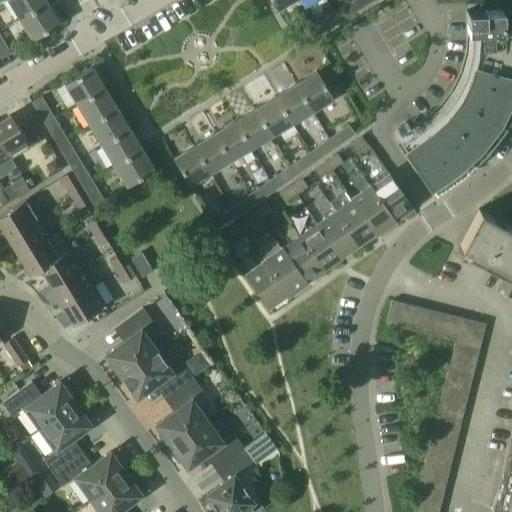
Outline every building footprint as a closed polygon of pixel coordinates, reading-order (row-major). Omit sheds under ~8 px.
[(6,0),(19,20),(47,3),(44,0),(6,0)] [(269,0),(277,12),(296,0),(269,0)] [(356,0),(354,1),(360,11),(377,0),(356,0)] [(354,1),(334,14),(340,23),(360,11),(354,1)] [(19,20),(31,40),(59,23),(47,3),(19,20)] [(422,121),(397,139),(433,191),(460,172),(485,150),(505,123),(511,108),(511,12),(502,12),(502,11),(466,11),(466,32),(465,52),(459,72),(450,91),(437,107),(422,121)] [(334,14),(314,26),(320,36),(340,23),(334,14)] [(320,36),(314,26),(293,39),(299,48),(320,36)] [(0,39),(0,58),(0,59),(8,54),(0,39)] [(63,85),(75,106),(103,89),(91,68),(63,85)] [(315,71),(294,84),(311,112),(332,99),(315,71)] [(294,84),(274,96),(291,124),(311,112),(294,84)] [(103,89),(75,106),(88,126),(116,109),(103,89)] [(270,137),(291,124),(274,96),(253,109),(270,137)] [(31,104),(44,125),(52,119),(40,98),(31,104)] [(116,109),(88,126),(100,146),(128,129),(116,109)] [(250,149),(270,137),(253,109),(233,121),(250,149)] [(0,120),(0,142),(9,157),(28,146),(29,147),(39,141),(26,121),(17,127),(9,115),(0,120)] [(56,145),(65,140),(52,119),(44,125),(56,145)] [(229,161),(250,149),(233,121),(212,134),(229,161)] [(348,126),(328,140),(334,148),(354,134),(348,126)] [(112,167),(140,150),(128,129),(100,146),(112,167)] [(209,174),(229,161),(212,134),(192,146),(209,174)] [(362,137),(350,144),(356,153),(367,145),(362,137)] [(69,165),(77,160),(65,140),(56,145),(69,165)] [(328,140),(309,154),(315,162),(334,148),(328,140)] [(0,162),(9,157),(0,142),(0,162)] [(209,174),(192,146),(171,159),(188,187),(209,174)] [(140,150),(112,167),(125,188),(153,171),(140,150)] [(309,154),(289,168),(295,176),(315,162),(309,154)] [(326,162),(331,170),(343,162),(337,154),(326,162)] [(53,174),(61,168),(56,160),(48,165),(53,174)] [(81,186),(89,181),(77,160),(69,165),(81,186)] [(320,178),(331,170),(326,162),(314,170),(320,178)] [(289,168),(269,181),(275,190),(295,176),(289,168)] [(70,198),(78,193),(66,174),(57,180),(63,188),(64,188),(70,198)] [(370,186),(369,186),(392,219),(393,218),(410,206),(388,174),(370,186)] [(22,178),(10,185),(13,190),(17,197),(28,189),(24,183),(22,178)] [(302,178),(290,186),(296,195),(308,187),(302,178)] [(89,181),(81,186),(93,205),(101,200),(89,181)] [(269,181),(250,195),(256,204),(275,190),(269,181)] [(369,185),(350,198),(351,199),(352,199),(374,231),(374,232),(374,233),(394,220),(393,218),(392,219),(369,186),(370,186),(369,185)] [(296,195),(290,186),(279,194),(285,203),(296,195)] [(345,191),(330,202),(336,210),(334,211),(357,244),(372,233),(374,232),(374,231),(352,199),(351,199),(350,198),(345,191)] [(85,205),(78,193),(70,198),(77,209),(85,205)] [(250,195),(230,209),(236,217),(256,204),(250,195)] [(0,227),(6,237),(37,218),(26,199),(0,214),(0,227)] [(267,203),(255,211),(261,219),(272,211),(267,203)] [(213,217),(220,213),(215,205),(208,209),(213,217)] [(230,209),(210,223),(217,231),(236,217),(230,209)] [(511,511),(511,228),(477,210),(456,250),(511,278),(511,424),(490,511),(511,511)] [(244,219),(237,224),(242,232),(249,227),(261,219),(255,211),(244,219)] [(334,211),(316,224),(339,256),(357,244),(334,211)] [(17,255),(49,236),(37,218),(6,237),(17,255)] [(93,235),(100,230),(94,219),(86,224),(93,235)] [(316,224),(298,236),(321,269),(339,256),(316,224)] [(230,228),(219,236),(225,244),(236,236),(230,228)] [(107,242),(100,230),(93,235),(100,246),(107,242)] [(29,275),(39,269),(39,268),(60,255),(60,254),(49,236),(17,255),(29,275)] [(282,248),(281,248),(304,281),(304,280),(321,269),(298,236),(282,248)] [(281,247),(262,260),(262,261),(263,261),(286,293),(285,294),(286,295),(305,281),(304,280),(304,281),(281,248),(282,248),(281,247)] [(39,268),(39,269),(50,287),(81,267),(69,248),(60,254),(60,255),(39,268)] [(142,277),(152,271),(142,253),(131,259),(142,277)] [(116,257),(109,261),(115,272),(122,267),(116,257)] [(262,261),(245,274),(268,306),(285,294),(286,293),(263,261),(262,261)] [(122,267),(129,279),(135,276),(128,265),(122,267)] [(61,305),(92,286),(81,267),(50,287),(61,305)] [(122,267),(115,272),(122,283),(129,279),(122,267)] [(104,305),(92,286),(61,305),(73,324),(104,305)] [(416,511),(437,511),(485,323),(391,300),(385,324),(454,341),(412,511),(416,511)] [(149,302),(142,307),(145,312),(153,307),(149,302)] [(119,374),(120,376),(155,351),(140,330),(152,321),(145,312),(142,307),(119,324),(128,338),(105,355),(108,359),(107,364),(113,373),(119,374)] [(17,366),(26,360),(11,338),(2,345),(17,366)] [(155,351),(120,376),(119,377),(129,391),(130,390),(136,398),(159,381),(169,394),(193,377),(183,364),(171,372),(165,364),(166,364),(157,350),(155,351)] [(202,391),(193,377),(169,394),(179,408),(155,425),(158,429),(157,434),(164,443),(169,444),(171,446),(206,421),(191,400),(202,391)] [(39,429),(75,404),(73,401),(74,396),(67,387),(62,386),(59,382),(35,399),(26,385),(2,402),(12,416),(24,407),(39,429)] [(42,459),(53,472),(76,455),(66,442),(90,425),(87,421),(88,415),(81,406),(76,406),(75,404),(39,429),(54,450),(42,459)] [(206,421),(171,446),(172,448),(172,454),(178,463),(184,464),(187,468),(210,451),(219,464),(243,447),(233,434),(221,442),(206,421)] [(13,433),(5,438),(11,445),(18,440),(13,433)] [(31,460),(21,446),(11,454),(21,467),(31,460)] [(253,461),(243,447),(219,464),(229,478),(206,495),(210,500),(209,501),(216,511),(217,511),(218,511),(246,511),(251,509),(248,505),(252,502),(248,496),(249,496),(242,485),(241,486),(233,475),(253,461)] [(90,499),(125,473),(123,471),(124,466),(118,457),(112,456),(109,452),(86,469),(76,455),(53,472),(62,486),(74,477),(90,499)] [(0,477),(10,492),(26,481),(14,465),(0,474),(0,477)] [(116,511),(117,511),(140,495),(137,491),(138,485),(132,476),(126,475),(125,473),(90,499),(99,511),(116,511)] [(35,487),(40,494),(46,489),(41,482),(35,487)]
